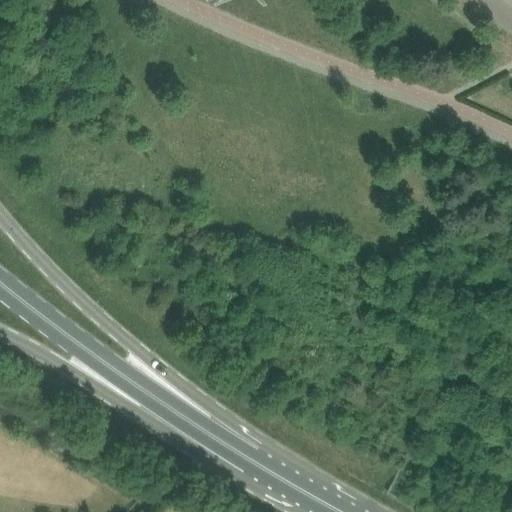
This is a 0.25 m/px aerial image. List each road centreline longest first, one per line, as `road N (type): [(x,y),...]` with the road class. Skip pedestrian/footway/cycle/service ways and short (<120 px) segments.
road 1 (primary): [(255,463),(0,218)]
road 2 (primary): [(255,463),(0,279)]
road 3 (primary): [(0,336),(255,463)]
